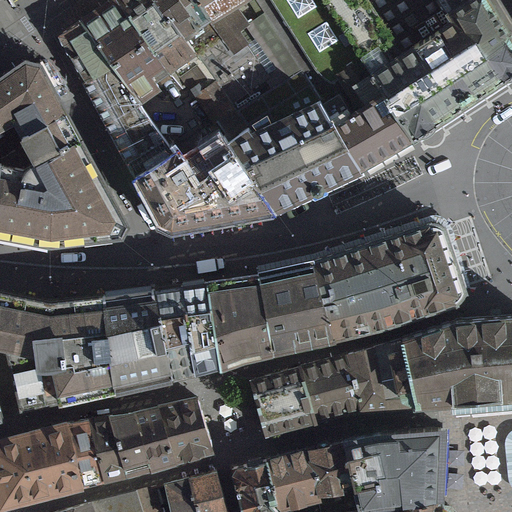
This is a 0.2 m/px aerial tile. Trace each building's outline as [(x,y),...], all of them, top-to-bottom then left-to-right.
[(119,68),(142,103),(163,89),(159,81),(171,75),(118,0),(86,22),(119,68)] [(156,0),(118,0),(171,75),(196,57),(184,40),(156,0)] [(201,0),(156,0),(184,40),(215,20),(201,0)] [(201,0),(215,20),(236,52),(248,43),(241,32),(248,27),(237,10),(252,0),(201,0)] [(327,0),(376,73),(417,48),(457,22),(453,15),(442,0),(327,0)] [(376,73),(392,96),(419,142),(461,116),(511,84),(511,26),(495,0),(476,0),(453,15),(457,22),(417,48),(376,73)] [(442,0),(453,15),(476,0),(442,0)] [(89,84),(119,68),(86,22),(63,37),(89,84)] [(43,63),(32,61),(0,82),(0,130),(16,123),(24,137),(69,113),(43,63)] [(89,84),(139,179),(177,156),(142,103),(119,68),(89,84)] [(341,96),(326,105),(367,172),(407,149),(419,142),(392,96),(360,115),(356,108),(350,111),(341,96)] [(250,129),(233,144),(278,213),(367,172),(326,105),(324,102),(255,134),(250,129)] [(69,113),(24,137),(38,165),(84,141),(69,113)] [(177,156),(139,179),(166,228),(177,231),(278,213),(233,144),(228,136),(183,164),(177,156)] [(28,172),(2,166),(0,175),(0,236),(53,248),(125,238),(130,228),(84,141),(38,165),(28,172)] [(440,227),(388,240),(406,315),(459,303),(440,227)] [(388,240),(318,256),(337,332),(406,315),(388,240)] [(318,256),(258,271),(276,347),(337,332),(318,256)] [(258,271),(206,284),(225,360),(243,355),(276,347),(258,271)] [(206,284),(158,292),(173,374),(193,370),(225,360),(206,284)] [(0,290),(0,349),(7,350),(23,412),(115,388),(107,298),(55,303),(0,290)] [(158,292),(107,298),(115,388),(173,374),(158,292)] [(403,331),(419,400),(448,397),(459,396),(511,390),(511,309),(457,312),(447,313),(403,331)] [(419,400),(403,331),(348,352),(361,407),(419,400)] [(361,407),(348,352),(305,363),(319,418),(342,412),(361,407)] [(319,418),(305,363),(249,377),(263,432),(306,421),(319,418)] [(199,393),(159,402),(174,459),(213,448),(199,393)] [(159,402),(132,408),(147,466),(174,459),(159,402)] [(132,408),(70,422),(86,484),(147,466),(132,408)] [(68,414),(0,438),(0,508),(86,484),(70,422),(68,414)] [(360,436),(344,440),(356,489),(361,507),(403,503),(432,499),(432,493),(443,493),(445,421),(403,424),(403,429),(395,429),(382,430),(360,436)] [(327,444),(309,448),(321,498),(356,489),(344,440),(327,444)] [(294,452),(267,458),(279,509),(321,498),(309,448),(294,452)] [(239,497),(242,511),(279,511),(279,509),(267,458),(232,467),(239,497)] [(227,511),(217,468),(189,475),(198,511),(227,511)] [(198,511),(189,475),(165,481),(173,511),(198,511)] [(166,511),(159,484),(138,490),(144,511),(166,511)] [(92,502),(95,511),(144,511),(138,490),(92,502)] [(403,503),(402,511),(447,511),(445,510),(438,510),(438,499),(432,499),(403,503)] [(95,511),(92,502),(57,511),(95,511)]
